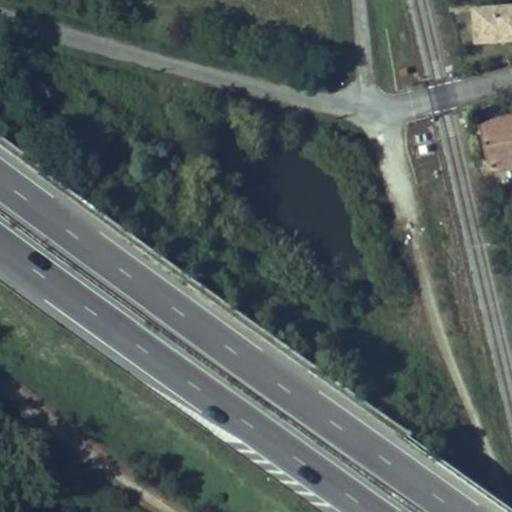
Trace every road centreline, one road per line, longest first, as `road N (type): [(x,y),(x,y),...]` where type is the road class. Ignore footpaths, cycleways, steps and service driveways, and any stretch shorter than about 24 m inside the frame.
road 1 (trunk): [(460,511),(0,179)]
road 2 (unclassified): [(511,80),(401,105),(353,106),(0,14)]
road 3 (trunk): [(0,243),(372,511)]
road 4 (track): [(377,107),(501,511)]
road 5 (track): [(170,511),(0,382)]
